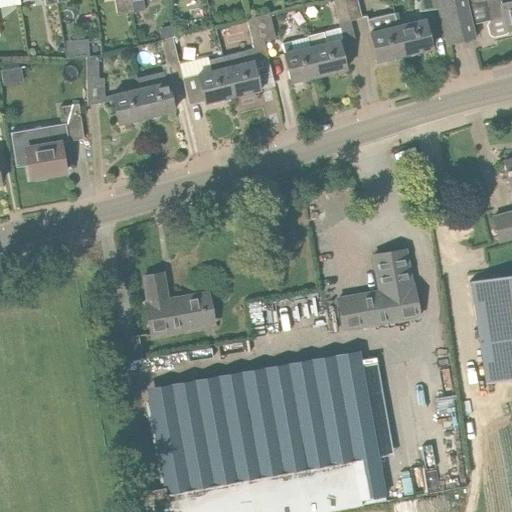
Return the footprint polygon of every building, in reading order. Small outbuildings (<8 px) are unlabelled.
[(130,0),(131,1),(133,13),(144,11),(142,0),(130,0)] [(339,28),(343,42),(354,39),(350,21),(344,0),(332,0),(338,24),(339,28)] [(361,18),(356,0),(344,0),(350,21),(361,18)] [(419,0),(420,3),(418,4),(420,13),(439,9),(436,0),(419,0)] [(436,0),(439,9),(446,45),(474,39),(467,5),(485,1),(490,21),(487,25),(489,34),(493,37),(505,34),(508,30),(511,29),(511,1),(499,4),(497,0),(436,0)] [(263,42),(275,39),(269,14),(257,17),(263,42)] [(403,55),(397,28),(393,14),(366,20),(376,62),(403,55)] [(406,58),(420,55),(419,53),(431,50),(424,21),(397,28),(403,55),(405,55),(406,58)] [(172,37),(169,25),(156,28),(159,40),(172,37)] [(345,70),(338,40),(325,43),(322,33),(308,36),(317,76),(345,70)] [(88,35),(68,38),(70,55),(90,52),(88,35)] [(290,83),(316,77),(317,76),(308,36),(307,37),(307,38),(281,44),(284,52),(282,53),(290,83)] [(167,85),(182,81),(183,81),(178,65),(179,65),(172,38),(160,41),(166,64),(161,66),(163,75),(137,81),(138,87),(146,118),(173,111),(167,85)] [(251,50),(224,57),(234,97),(259,90),(251,50)] [(86,106),(104,102),(104,79),(99,79),(98,57),(90,57),(85,57),(86,106)] [(234,97),(224,57),(208,61),(207,58),(179,65),(178,65),(183,81),(182,81),(189,106),(204,102),(204,104),(234,97)] [(1,64),(2,70),(18,67),(17,61),(1,64)] [(84,102),(84,87),(76,87),(76,102),(84,102)] [(146,118),(138,87),(110,93),(118,125),(146,118)] [(62,107),(67,142),(83,139),(78,104),(62,107)] [(30,178),(64,173),(59,143),(25,149),(30,178)] [(502,252),(511,249),(511,159),(503,162),(511,195),(511,211),(493,217),(502,252)] [(379,292),(337,299),(344,330),(421,314),(413,286),(411,286),(404,250),(373,256),(379,292)] [(215,328),(207,293),(167,300),(162,273),(143,277),(150,306),(146,307),(153,341),(215,328)] [(468,283),(470,283),(485,384),(511,379),(511,275),(468,282),(468,283)] [(164,488),(141,492),(144,511),(324,511),(361,506),(360,501),(384,496),(377,458),(394,455),(377,363),(361,366),(357,350),(146,388),(149,404),(164,488)]
